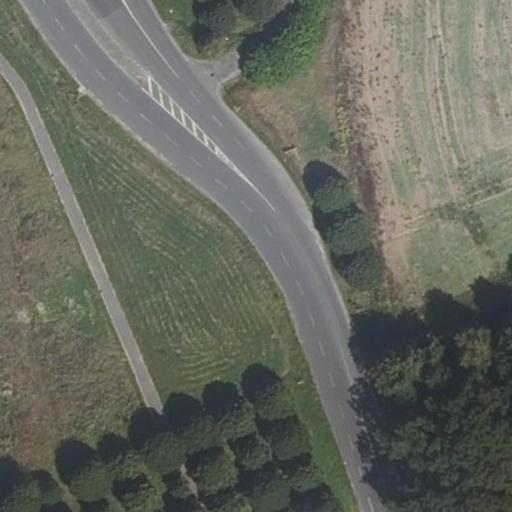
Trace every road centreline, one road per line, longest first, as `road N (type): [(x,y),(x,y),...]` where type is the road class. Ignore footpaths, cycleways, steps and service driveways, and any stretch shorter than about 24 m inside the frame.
road 1 (primary): [(43,0),(94,68),(153,125),(296,238)]
road 2 (primary): [(392,511),(321,285),(296,238)]
road 3 (primary): [(296,238),(250,164),(181,87)]
